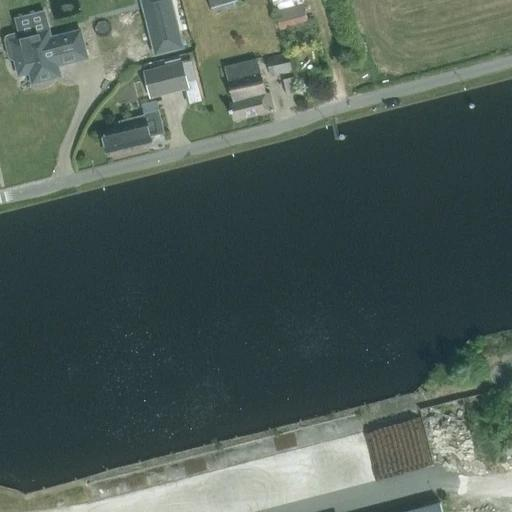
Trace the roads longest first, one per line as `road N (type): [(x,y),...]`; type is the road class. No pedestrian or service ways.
road 1 (unclassified): [(0,198),(511,58)]
road 2 (unknown): [(178,511),(427,458),(451,469),(485,511)]
